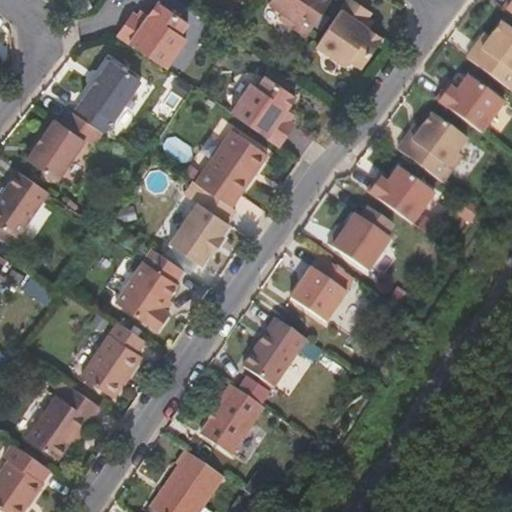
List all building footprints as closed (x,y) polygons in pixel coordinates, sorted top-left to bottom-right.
[(307,35),(331,0),(270,0),(269,2),(283,12),(280,16),(307,35)] [(362,66),(382,36),(369,28),(362,25),(368,15),(371,10),(355,0),(345,0),(316,44),(346,64),(350,58),(362,66)] [(167,67),(187,38),(180,33),(188,22),(159,1),(150,14),(143,9),(138,15),(133,12),(118,35),(167,67)] [(369,28),(374,20),(368,15),(362,25),(369,28)] [(511,89),(511,25),(503,19),(492,34),(486,29),(467,56),(511,89)] [(105,133),(140,78),(110,58),(73,111),(102,131),(105,133)] [(289,117),(294,111),(287,106),(296,92),(265,72),(257,84),(251,80),(230,109),(280,143),(295,121),(289,117)] [(468,73),(460,86),(450,78),(445,85),(436,98),(481,131),(505,99),(468,73)] [(59,178),(85,139),(93,144),(102,131),(73,111),(68,108),(60,120),(55,117),(28,157),(59,178)] [(416,121),(408,132),(397,147),(444,181),(462,154),(457,151),(467,136),(432,111),(423,125),(416,121)] [(231,205),(268,152),(231,128),(195,180),(204,186),(231,205)] [(413,224),(435,192),(400,166),(390,178),(380,170),(366,189),(413,224)] [(0,223),(16,235),(49,191),(19,170),(0,197),(0,223)] [(212,254),(224,236),(223,233),(230,223),(228,220),(237,208),(231,205),(204,186),(196,199),(197,202),(170,243),(202,263),(208,254),(212,254)] [(477,210),(465,200),(453,216),(466,225),(477,210)] [(386,233),(394,222),(369,205),(361,216),(386,233)] [(367,270),(391,236),(386,233),(361,216),(355,212),(347,223),(343,221),(327,242),(367,270)] [(173,301),(169,298),(180,284),(175,281),(183,271),(153,250),(117,302),(159,331),(170,312),(166,309),(173,301)] [(347,290),(343,286),(350,275),(324,257),(316,268),(312,265),(291,296),(326,321),(347,290)] [(49,306),(56,291),(30,279),(23,294),(49,306)] [(272,386),(300,344),(303,339),(273,318),(270,322),(242,365),(272,386)] [(114,397),(143,354),(138,350),(146,340),(119,321),(82,375),(114,397)] [(230,452),(262,404),(230,383),(221,395),(223,398),(199,433),(230,452)] [(59,458),(71,439),(76,442),(101,406),(70,385),(62,397),(57,393),(27,437),(59,458)] [(0,506),(8,511),(22,511),(52,470),(14,444),(5,456),(10,460),(0,473),(0,506)] [(158,511),(197,511),(222,475),(184,449),(175,462),(179,464),(150,506),(158,511)] [(265,500),(275,485),(257,473),(247,487),(265,500)]
